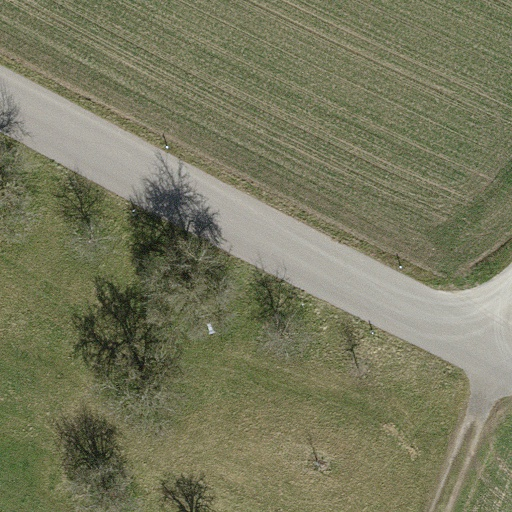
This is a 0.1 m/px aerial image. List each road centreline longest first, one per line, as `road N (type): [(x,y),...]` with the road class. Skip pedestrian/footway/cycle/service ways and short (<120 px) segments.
road 1 (tertiary): [(0,98),(511,360)]
road 2 (track): [(501,355),(438,511)]
